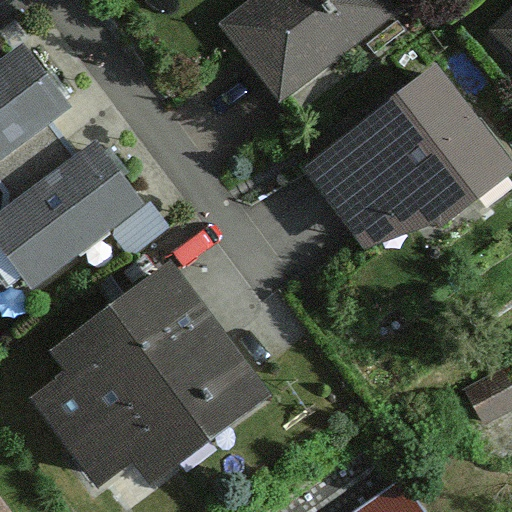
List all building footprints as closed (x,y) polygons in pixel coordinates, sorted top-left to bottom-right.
[(284,0),(239,33),(293,105),(406,20),(390,0),(284,0)] [(0,164),(64,118),(23,62),(0,78),(0,164)] [(511,148),(464,81),(334,174),(391,253),(511,200),(511,148)] [(94,158),(0,230),(0,249),(32,291),(135,212),(94,158)] [(290,413),(191,279),(84,358),(96,373),(55,403),(118,488),(158,459),(183,492),(290,413)] [(511,387),(488,399),(504,433),(511,429),(511,387)] [(415,511),(361,435),(250,511),(415,511)] [(16,511),(0,491),(0,511),(16,511)]
